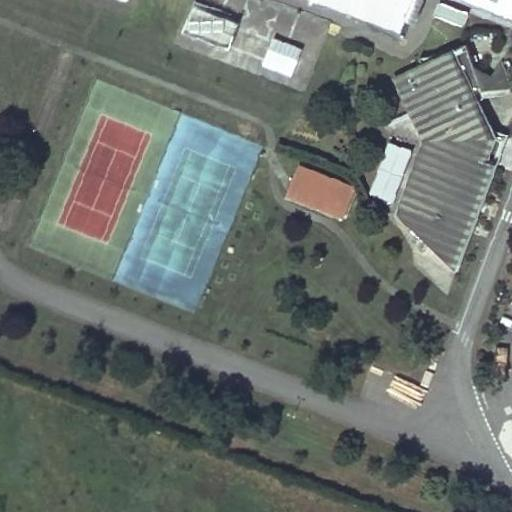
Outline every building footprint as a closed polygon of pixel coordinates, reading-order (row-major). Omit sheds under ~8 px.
[(314,0),(400,33),(412,0),(314,0)] [(476,66),(467,45),(439,58),(428,63),(396,78),(424,141),(399,217),(427,244),(437,245),(457,265),(468,233),(463,231),(475,200),(480,202),(493,166),(487,163),(496,139),(488,118),(482,102),(489,99),(487,94),(511,83),(511,80),(501,56),(494,74),(476,66)] [(425,58),(428,63),(439,58),(437,53),(425,58)] [(502,141),(496,139),(487,163),(493,166),(502,141)] [(327,208),(330,203),(307,194),(315,171),(300,165),(290,193),(327,208)] [(346,184),(315,171),(307,194),(330,203),(327,208),(335,212),(346,184)] [(475,200),(463,231),(468,233),(480,202),(475,200)]
